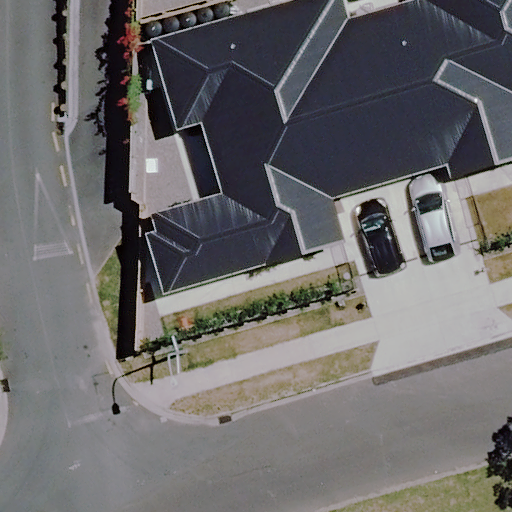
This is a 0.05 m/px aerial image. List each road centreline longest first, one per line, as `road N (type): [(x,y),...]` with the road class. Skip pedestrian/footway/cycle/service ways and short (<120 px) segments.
road 1 (residential): [(88,511),(32,286),(13,164),(6,0)]
road 2 (residential): [(132,511),(511,411)]
